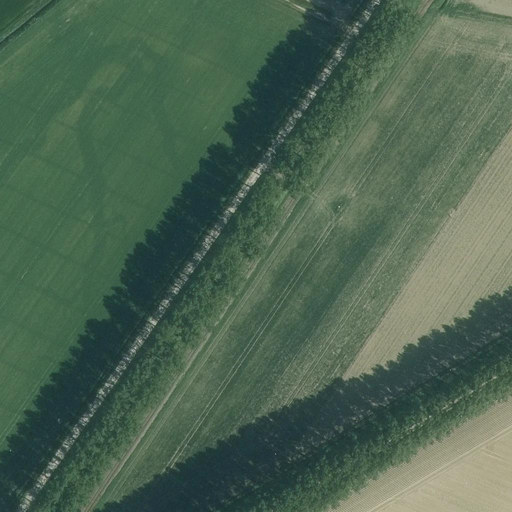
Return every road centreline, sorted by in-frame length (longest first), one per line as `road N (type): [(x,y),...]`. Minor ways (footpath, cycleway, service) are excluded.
road 1 (track): [(400,0),(44,511)]
road 2 (unclassified): [(13,511),(369,0)]
road 3 (track): [(282,511),(511,373)]
